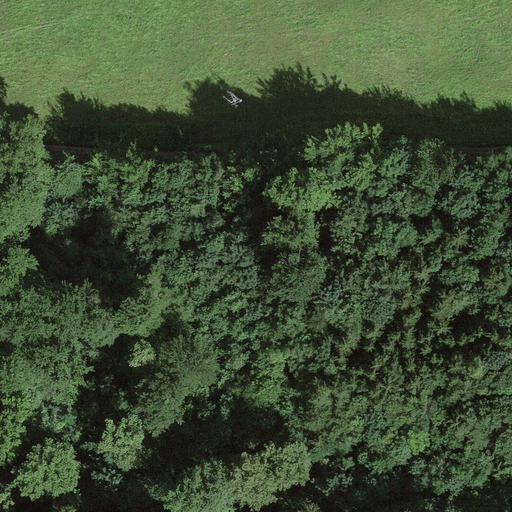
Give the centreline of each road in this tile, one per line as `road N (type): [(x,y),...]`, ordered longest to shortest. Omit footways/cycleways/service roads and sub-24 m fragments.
road 1 (track): [(511,140),(306,136),(147,154),(0,147)]
road 2 (track): [(511,507),(141,509)]
road 3 (track): [(0,509),(141,509)]
